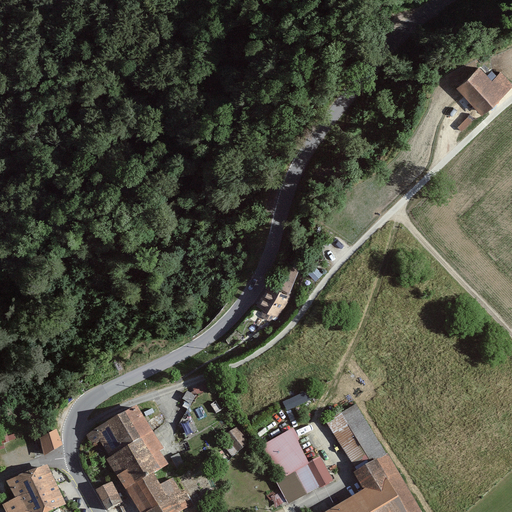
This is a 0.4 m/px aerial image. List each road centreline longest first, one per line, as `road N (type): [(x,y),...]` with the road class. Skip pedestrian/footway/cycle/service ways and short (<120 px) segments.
road 1 (tertiary): [(327,123),(296,170),(262,276),(238,312),(200,345),(83,408),(69,447)]
road 2 (track): [(511,336),(392,208)]
road 3 (tertiary): [(327,123),(392,43),(446,0)]
